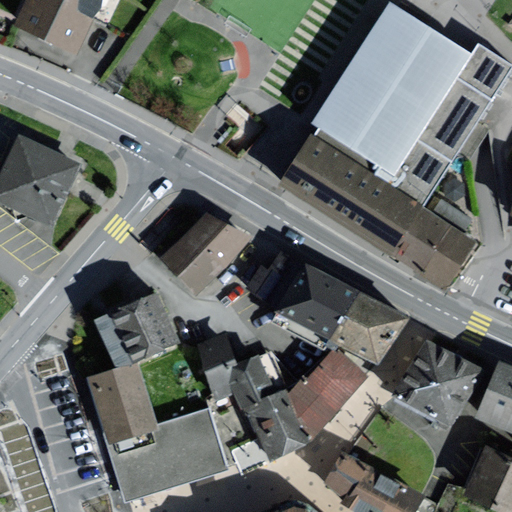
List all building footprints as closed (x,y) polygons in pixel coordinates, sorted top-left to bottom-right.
[(78,55),(105,0),(28,0),(15,28),(78,55)] [(511,65),(478,44),(472,53),(389,1),(312,124),(320,129),(315,137),(311,134),(296,157),(279,184),(448,290),(477,244),(461,234),(423,210),(511,69),(511,65)] [(81,164),(20,136),(0,177),(0,200),(53,225),(81,164)] [(437,195),(430,210),(464,226),(471,211),(437,195)] [(250,237),(208,216),(166,258),(182,274),(197,288),(223,263),(250,237)] [(250,289),(280,306),(303,265),(283,253),(271,272),(263,267),(250,289)] [(280,306),(278,309),(329,339),(357,292),(305,262),(303,265),(280,306)] [(357,292),(329,339),(380,363),(408,318),(357,292)] [(157,295),(99,320),(118,365),(176,341),(157,295)] [(271,462),(277,459),(309,444),(287,398),(267,355),(240,368),(236,357),(227,333),(198,344),(216,403),(234,395),(242,412),(246,410),(271,462)] [(485,372),(428,341),(393,396),(451,425),(485,372)] [(303,380),(287,398),(309,444),(366,378),(335,352),(308,384),(303,380)] [(90,379),(110,443),(158,428),(138,364),(90,379)] [(479,416),(511,429),(511,367),(502,364),(479,416)] [(208,413),(158,428),(110,443),(128,500),(226,469),(208,413)] [(511,460),(486,449),(467,493),(511,511),(511,460)] [(413,511),(422,497),(345,453),(329,481),(350,493),(344,503),(358,511),(413,511)]
